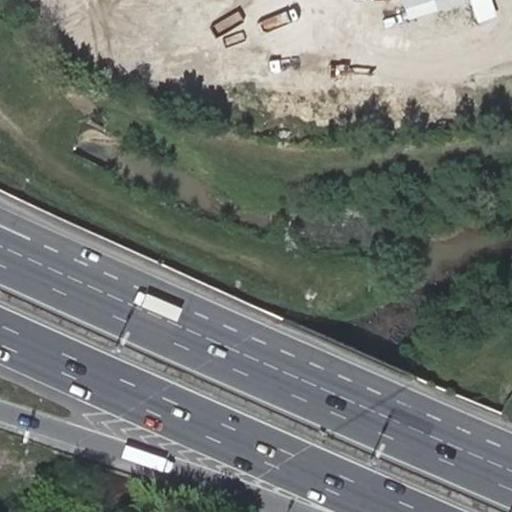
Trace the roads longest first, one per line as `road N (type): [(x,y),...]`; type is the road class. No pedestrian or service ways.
road 1 (motorway): [(511,481),(52,279)]
road 2 (motorway): [(0,330),(424,511)]
road 3 (motorway): [(0,411),(308,511)]
